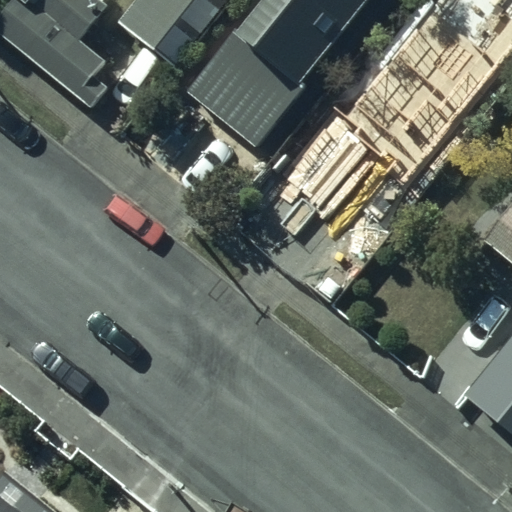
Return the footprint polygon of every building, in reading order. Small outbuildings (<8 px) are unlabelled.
[(50,0),(8,0),(33,22),(50,0)] [(136,0),(115,25),(174,72),(232,0),(136,0)] [(376,0),(270,0),(188,105),(254,157),(376,0)] [(511,68),(511,56),(460,18),(406,90),(383,73),(321,156),(341,170),(323,194),(385,240),(511,68)] [(511,220),(483,257),(511,280),(511,220)] [(0,511),(11,511),(0,503),(0,511)]
